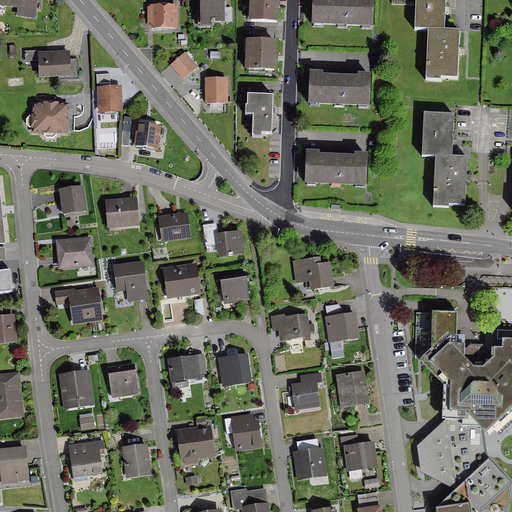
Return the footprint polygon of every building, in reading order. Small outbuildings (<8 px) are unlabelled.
[(33,18),(36,0),(0,0),(0,4),(17,7),(16,15),(33,18)] [(222,0),(191,0),(192,31),(211,31),(211,25),(214,25),(214,22),(231,22),(230,9),(225,9),(225,7),(222,7),(222,0)] [(275,1),(275,0),(250,0),(249,22),(275,23),(275,1)] [(312,0),(311,24),(312,24),(371,27),(372,0),(361,0),(354,0),(312,0)] [(414,6),(418,6),(416,30),(458,32),(459,32),(443,31),(444,0),(390,0),(391,5),(414,6)] [(151,8),(147,8),(147,24),(151,24),(151,29),(153,29),(156,31),(160,31),(162,29),(174,29),(174,7),(151,7),(151,8)] [(458,49),(458,32),(416,30),(430,31),(428,81),(439,81),(440,79),(456,80),(458,49)] [(273,56),(274,43),(246,42),(245,70),(273,71),(273,61),(273,56)] [(57,58),(46,59),(46,55),(38,55),(39,77),(68,76),(68,81),(78,80),(77,60),(68,61),(68,54),(56,54),(57,58)] [(195,68),(184,54),(171,66),(182,79),(195,68)] [(369,80),(369,77),(358,77),(358,80),(320,78),(320,75),(309,75),(308,104),(309,103),(368,106),(369,80)] [(225,79),(205,80),(205,105),(225,105),(225,79)] [(119,111),(118,89),(98,90),(99,112),(119,111)] [(272,114),(273,108),(272,108),(272,97),(247,96),(246,116),(252,116),(251,134),(270,135),(271,114),(272,114)] [(65,133),(65,132),(65,107),(56,106),(54,104),(45,104),(43,106),(33,106),(33,117),(28,117),(25,120),(25,124),(28,128),(33,128),(32,132),(65,133)] [(424,157),(466,159),(466,158),(451,157),(453,115),(426,114),(424,157)] [(155,149),(158,128),(137,125),(135,146),(145,148),(144,150),(154,152),(154,149),(155,149)] [(128,147),(129,132),(121,131),(120,146),(128,147)] [(365,158),(366,156),(355,156),(355,159),(317,157),(317,154),(306,154),(305,183),(339,184),(364,185),(365,158)] [(462,206),(464,206),(466,159),(424,157),(437,158),(435,208),(447,208),(447,205),(462,206)] [(59,190),(59,191),(63,215),(63,212),(83,209),(83,212),(84,212),(80,187),(59,190)] [(133,201),(132,201),(107,203),(109,224),(119,223),(119,226),(135,225),(133,201)] [(189,237),(185,215),(161,219),(165,241),(189,237)] [(241,253),(239,233),(212,236),(211,226),(202,227),(206,252),(219,250),(219,256),(227,255),(227,256),(231,256),(231,255),(241,253)] [(57,243),(58,258),(59,268),(90,265),(88,240),(57,243)] [(321,265),(315,266),(314,260),(293,263),(296,283),(312,281),(313,290),(331,287),(328,264),(321,265)] [(131,301),(139,300),(147,299),(142,264),(112,268),(115,291),(130,289),(131,301)] [(169,295),(169,296),(196,292),(193,268),(165,271),(166,273),(165,276),(166,277),(168,289),(165,289),(163,291),(164,295),(166,296),(169,295)] [(0,294),(11,294),(9,272),(0,272),(0,294)] [(238,301),(248,300),(244,275),(222,278),(225,301),(234,299),(235,302),(238,301)] [(99,318),(95,292),(74,295),(73,290),(54,293),(56,305),(61,304),(60,300),(71,298),(75,322),(99,318)] [(357,339),(355,329),(353,314),(339,316),(337,306),(324,308),(331,351),(341,349),(340,341),(357,339)] [(489,361),(484,361),(485,350),(481,346),(477,346),(475,345),(473,346),(469,346),(465,350),(463,350),(463,345),(455,345),(456,313),(431,313),(430,349),(420,358),(445,384),(444,420),(459,421),(459,429),(481,430),(484,434),(511,406),(511,340),(501,340),(501,347),(490,347),(489,361)] [(272,331),(284,330),(285,340),(308,337),(307,333),(312,332),(311,324),(306,325),(305,316),(283,319),(282,316),(271,318),(272,331)] [(0,340),(13,339),(11,317),(0,317),(0,340)] [(227,350),(226,352),(227,358),(218,359),(220,375),(229,374),(230,383),(249,380),(245,355),(237,357),(236,351),(234,349),(227,350)] [(193,358),(192,357),(167,360),(171,383),(172,389),(186,387),(185,381),(196,379),(195,372),(203,371),(201,357),(193,358)] [(133,366),(122,368),(107,370),(110,393),(119,392),(120,396),(137,393),(133,366)] [(71,376),(71,374),(61,376),(64,403),(75,402),(75,406),(90,404),(90,405),(86,371),(85,371),(85,372),(76,374),(75,375),(74,376),(71,376)] [(363,387),(363,385),(361,374),(336,377),(338,391),(342,391),(344,407),(366,404),(363,387)] [(305,384),(291,386),(293,397),(295,397),(297,409),(294,409),(294,410),(318,407),(315,383),(320,382),(319,375),(304,377),(305,384)] [(0,416),(21,414),(18,384),(0,386),(0,416)] [(237,449),(260,446),(256,423),(249,424),(248,416),(224,420),(226,434),(234,433),(237,449)] [(93,428),(92,419),(79,421),(80,429),(93,428)] [(420,471),(458,489),(488,461),(484,434),(481,430),(459,429),(459,421),(444,420),(418,446),(420,471)] [(210,455),(207,430),(179,433),(184,464),(196,463),(195,457),(210,455)] [(315,452),(314,441),(298,443),(301,462),(296,462),(298,478),(323,475),(320,451),(315,452)] [(102,449),(101,442),(87,444),(88,451),(71,454),(74,473),(72,473),(73,482),(86,480),(85,475),(100,473),(97,450),(102,449)] [(375,468),(371,443),(344,447),(348,472),(375,468)] [(12,445),(0,446),(0,468),(1,475),(5,474),(6,482),(16,481),(16,479),(26,478),(23,449),(13,450),(12,445)] [(145,447),(130,449),(123,450),(126,476),(148,473),(145,447)] [(437,511),(505,511),(511,483),(488,461),(458,489),(437,508),(437,511)] [(265,505),(263,505),(261,490),(245,492),(246,497),(232,499),(233,511),(243,509),(243,511),(264,511),(263,506),(265,505)] [(378,511),(376,493),(356,496),(358,511),(378,511)]
